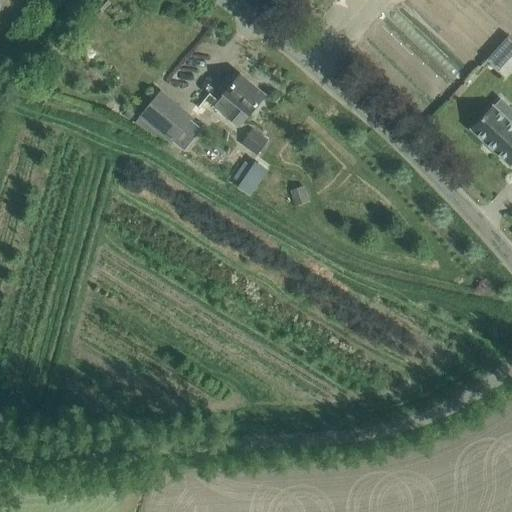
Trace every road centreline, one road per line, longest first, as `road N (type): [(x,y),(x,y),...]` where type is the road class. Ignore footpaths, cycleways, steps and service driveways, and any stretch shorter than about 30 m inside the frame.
road 1 (unclassified): [(0,451),(345,432),(406,414),(511,348)]
road 2 (unclassified): [(511,282),(431,187),(215,0)]
